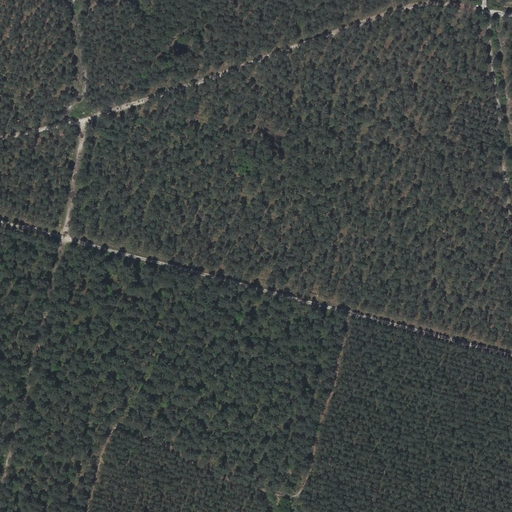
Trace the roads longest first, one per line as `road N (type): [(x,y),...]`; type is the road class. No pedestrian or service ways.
road 1 (track): [(511,12),(437,3),(400,9),(171,93),(0,137)]
road 2 (track): [(511,355),(0,220)]
road 3 (track): [(82,119),(64,236),(0,498)]
road 4 (track): [(491,11),(511,193)]
